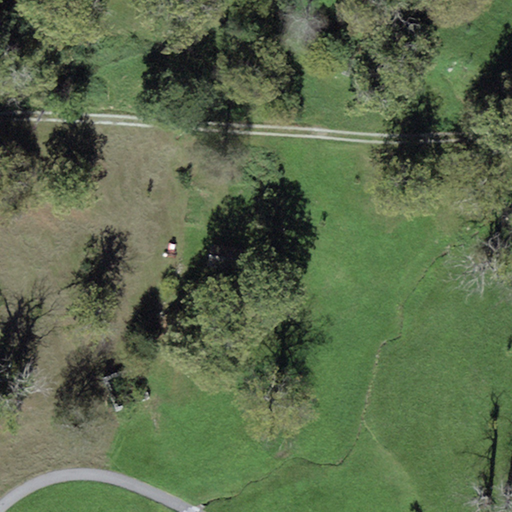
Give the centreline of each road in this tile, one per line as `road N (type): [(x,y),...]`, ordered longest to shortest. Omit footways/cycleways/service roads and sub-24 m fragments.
road 1 (track): [(511,149),(0,116)]
road 2 (track): [(0,508),(39,481),(86,474),(134,484),(191,511)]
